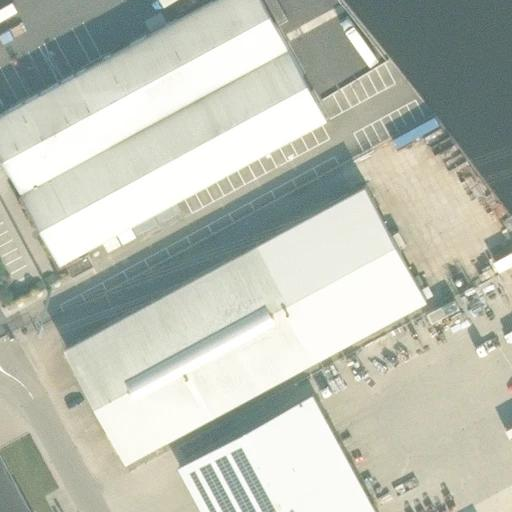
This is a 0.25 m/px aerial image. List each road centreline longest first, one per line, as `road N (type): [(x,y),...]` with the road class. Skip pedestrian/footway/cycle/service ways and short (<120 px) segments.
road 1 (unclassified): [(93,511),(9,356)]
road 2 (unknown): [(0,57),(111,0)]
